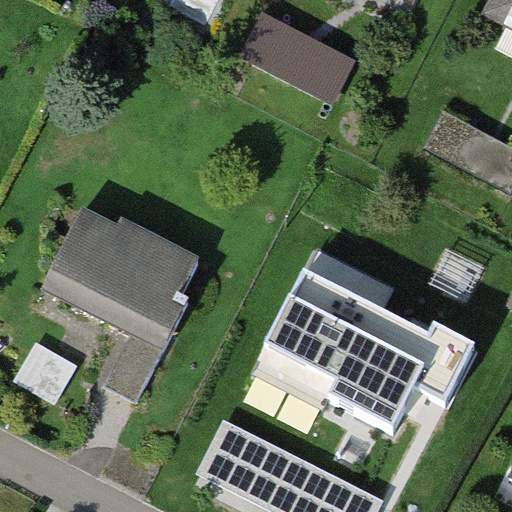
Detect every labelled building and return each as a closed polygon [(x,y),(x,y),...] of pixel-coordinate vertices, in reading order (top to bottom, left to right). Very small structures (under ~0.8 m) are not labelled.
[(511,0),(502,0),(495,15),(511,23),(511,0)] [(351,67),(263,24),(245,61),(333,104),(351,67)] [(511,151),(443,116),(425,152),(511,196),(511,151)] [(118,235),(82,216),(44,291),(133,337),(106,389),(138,405),(189,307),(181,303),(200,267),(122,227),(118,235)] [(429,341),(305,278),(266,354),(338,390),(331,403),(396,436),(416,395),(447,411),(476,353),(434,332),(429,341)] [(275,453),(226,430),(207,471),(255,494),(275,453)]
